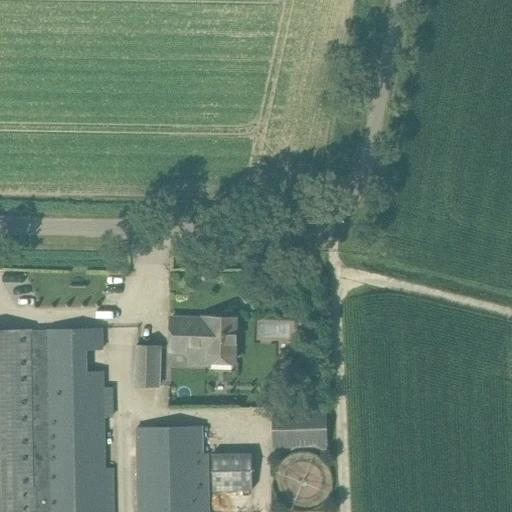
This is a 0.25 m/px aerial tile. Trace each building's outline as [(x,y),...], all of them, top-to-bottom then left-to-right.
[(170,351),(189,351),(189,361),(208,361),(208,363),(235,363),(236,318),(204,317),(203,327),(191,327),(191,319),(171,319),(170,351)] [(10,387),(6,511),(94,511),(100,350),(87,350),(59,349),(46,348),(46,342),(22,341),(21,387),(10,387)] [(135,386),(159,386),(160,347),(136,346),(135,386)] [(328,447),(327,410),(272,411),(274,448),(328,447)] [(136,424),(137,511),(213,511),(211,423),(136,424)] [(219,451),(220,489),(259,489),(258,450),(219,451)]
